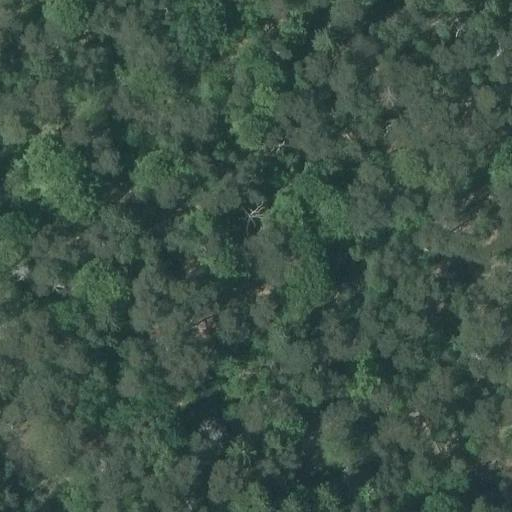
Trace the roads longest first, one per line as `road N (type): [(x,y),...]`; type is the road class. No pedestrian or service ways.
road 1 (track): [(214,0),(270,75),(374,299),(454,511)]
road 2 (track): [(0,83),(49,27),(88,0)]
